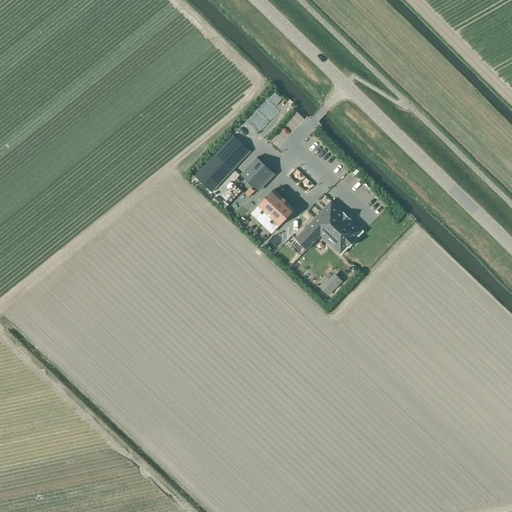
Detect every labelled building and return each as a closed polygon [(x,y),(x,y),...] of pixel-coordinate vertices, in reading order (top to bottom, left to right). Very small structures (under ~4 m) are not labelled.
[(195,176),(200,181),(212,192),(250,151),(234,135),(195,176)] [(257,157),(241,174),(257,189),(273,172),(257,157)] [(274,189),(259,205),(279,225),(295,209),(274,189)] [(368,193),(362,199),(366,204),(373,197),(368,193)] [(331,201),(295,239),(307,250),(321,235),(341,254),(349,246),(350,246),(355,240),(363,231),(331,201)] [(309,219),(317,211),(314,208),(306,216),(309,219)] [(334,274),(321,287),(328,295),(342,281),(334,274)]
